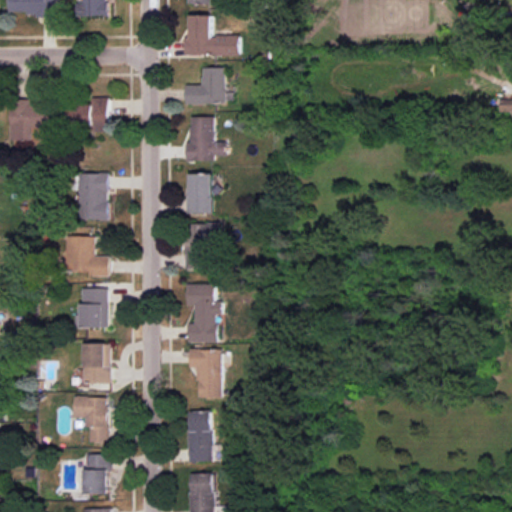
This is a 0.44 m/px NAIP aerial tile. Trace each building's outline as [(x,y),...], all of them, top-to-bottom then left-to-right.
[(9,0),(9,14),(57,14),(57,0),(9,0)] [(109,15),(108,0),(80,0),(80,16),(109,15)] [(186,54),(241,55),(241,35),(214,35),(214,14),(193,14),(193,37),(187,37),(186,54)] [(226,67),(204,67),(204,84),(187,85),(187,104),(227,103),(226,67)] [(110,98),(70,99),(71,130),(110,128),(110,98)] [(511,115),(511,98),(502,98),(501,111),(511,111),(511,115)] [(33,139),(33,127),(56,127),(56,101),(12,100),(12,139),(33,139)] [(191,161),(217,160),(216,155),(229,155),(228,141),(216,142),(215,116),(190,116),(191,161)] [(109,219),(110,173),(79,172),(78,218),(109,219)] [(214,213),(215,173),(192,173),(192,196),(189,196),(188,213),(214,213)] [(187,268),(207,268),(207,243),(222,243),(222,223),(187,223),(187,268)] [(111,276),(111,256),(96,255),(96,236),(69,235),(68,271),(89,271),(89,276),(111,276)] [(217,283),(189,283),(189,305),(196,305),(197,322),(190,322),(190,342),(219,342),(219,314),(223,314),(223,301),(217,301),(217,283)] [(83,327),(110,327),(110,287),(83,287),(83,327)] [(113,343),(86,342),(86,382),(112,383),(113,343)] [(224,349),(192,348),(191,367),(199,367),(198,397),(223,397),(224,349)] [(109,443),(110,396),(76,395),(76,417),(88,417),(88,426),(91,426),(91,442),(109,443)] [(192,462),(215,461),(214,410),(191,411),(192,462)] [(111,453),(87,454),(88,493),(112,492),(111,453)] [(193,473),(193,511),(215,511),(215,472),(193,473)]
